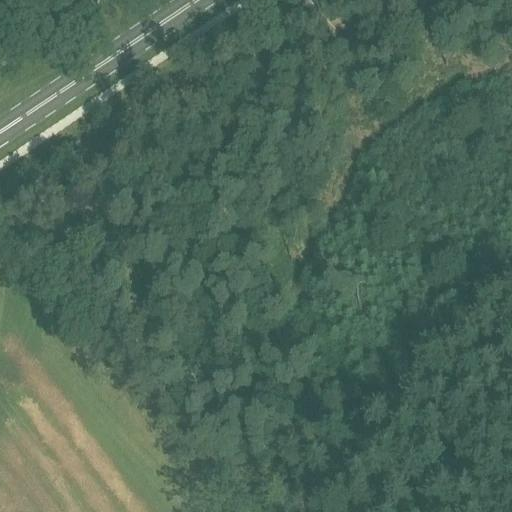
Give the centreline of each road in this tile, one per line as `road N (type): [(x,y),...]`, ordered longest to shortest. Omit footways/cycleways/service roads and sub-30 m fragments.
road 1 (track): [(511,272),(303,432),(233,471),(0,214)]
road 2 (primary): [(0,129),(195,0)]
